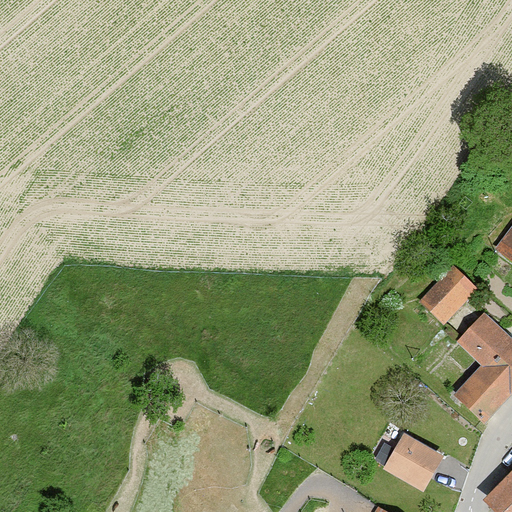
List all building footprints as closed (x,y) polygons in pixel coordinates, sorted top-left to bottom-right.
[(511,270),(511,238),(497,259),(511,270)] [(477,292),(452,269),(421,303),(446,326),(477,292)] [(479,430),(511,393),(511,347),(480,320),(457,346),(481,367),(449,403),(479,430)] [(441,457),(404,436),(384,472),(420,492),(441,457)] [(511,511),(511,479),(484,506),(489,511),(511,511)]
